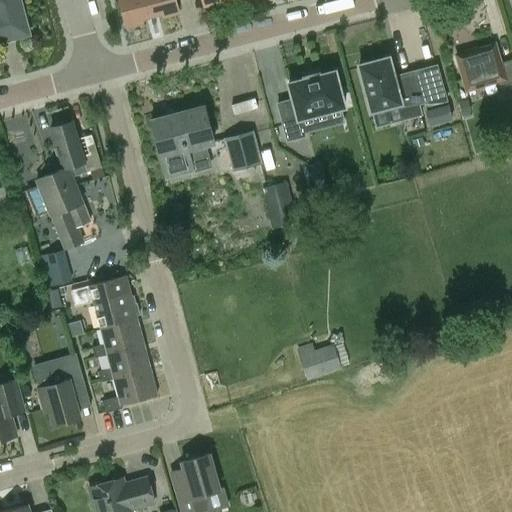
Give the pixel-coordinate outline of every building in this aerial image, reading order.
[(0,0),(0,41),(1,42),(0,39),(0,38),(15,35),(16,38),(29,34),(19,0),(0,0)] [(141,16),(151,13),(147,0),(119,0),(127,25),(142,21),(141,16)] [(147,0),(151,13),(162,11),(163,16),(179,12),(175,0),(147,0)] [(511,59),(500,63),(495,47),(476,52),(474,49),(456,54),(466,90),(495,82),(499,95),(511,90),(511,59)] [(389,57),(359,65),(371,111),(400,103),(401,108),(428,101),(421,76),(403,81),(404,84),(397,86),(389,57)] [(335,71),(318,75),(318,74),(305,77),(305,79),(289,83),(293,99),(278,103),(287,140),(304,136),(299,118),(344,106),(335,71)] [(462,116),(470,113),(467,103),(459,106),(462,116)] [(430,125),(451,119),(447,105),(426,112),(430,125)] [(203,106),(151,120),(164,168),(190,161),(187,150),(203,146),(213,143),(203,106)] [(68,166),(72,176),(101,167),(97,154),(83,158),(72,121),(64,123),(61,121),(56,123),(54,126),(51,127),(63,168),(68,166)] [(252,133),(223,141),(231,173),(261,165),(252,133)] [(67,167),(63,168),(36,179),(65,250),(84,242),(78,227),(90,222),(82,203),(71,176),(67,167)] [(103,176),(101,167),(90,171),(92,180),(103,176)] [(316,200),(325,198),(320,177),(311,179),(316,200)] [(262,188),(272,230),(296,224),(285,182),(262,188)] [(65,282),(93,268),(87,256),(59,270),(65,282)] [(93,300),(130,291),(126,275),(71,290),(75,306),(93,301),(93,300)] [(93,301),(100,327),(137,318),(136,316),(140,315),(137,303),(133,304),(130,291),(93,300),(93,301)] [(107,353),(143,343),(137,318),(100,327),(101,330),(104,344),(92,347),(95,357),(107,354),(107,353)] [(113,378),(150,369),(143,343),(107,353),(107,354),(111,368),(98,371),(101,382),(113,379),(113,378)] [(314,354),(311,346),(299,349),(308,378),(340,368),(333,348),(314,354)] [(79,418),(77,410),(91,406),(78,362),(49,370),(53,384),(39,388),(46,413),(50,411),(54,425),(79,418)] [(113,378),(113,379),(118,396),(102,400),(105,412),(122,408),(121,404),(157,395),(150,369),(113,378)] [(0,440),(17,435),(11,415),(24,411),(15,380),(0,384),(0,440)] [(181,511),(192,511),(208,508),(204,494),(220,490),(209,453),(181,461),(183,469),(171,473),(181,511)] [(154,503),(147,481),(147,478),(124,484),(123,478),(91,487),(97,511),(131,511),(131,509),(154,503)]
